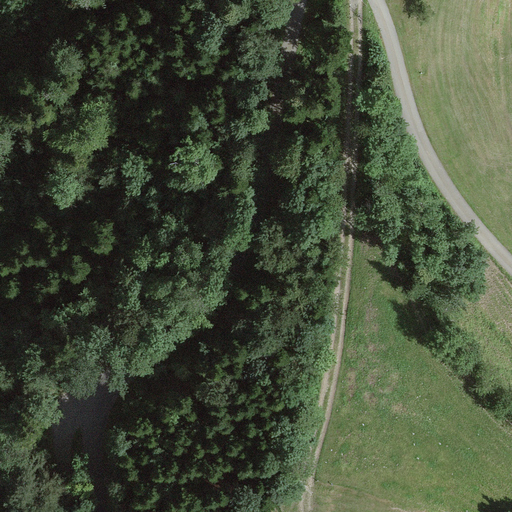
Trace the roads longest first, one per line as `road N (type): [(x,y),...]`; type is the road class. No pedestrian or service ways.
road 1 (unclassified): [(299,0),(248,242),(221,285),(128,371),(102,408),(94,440),(105,511)]
road 2 (track): [(306,511),(340,307),(356,0)]
road 3 (track): [(511,266),(460,208),(417,136),(375,0)]
road 4 (track): [(69,511),(64,423),(80,405),(102,408)]
